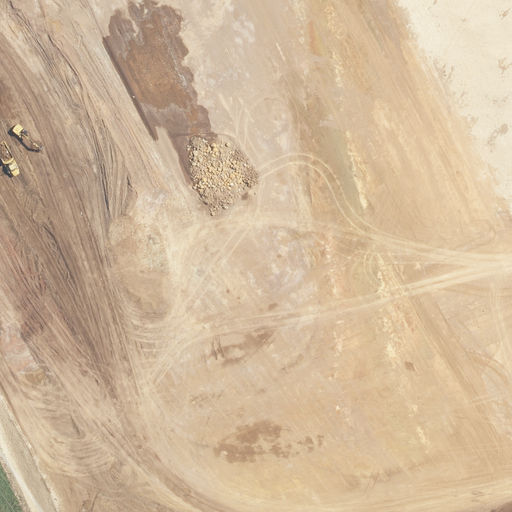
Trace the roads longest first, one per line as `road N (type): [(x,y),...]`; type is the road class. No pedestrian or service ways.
road 1 (unclassified): [(511,338),(338,0)]
road 2 (unclassified): [(0,391),(70,511)]
